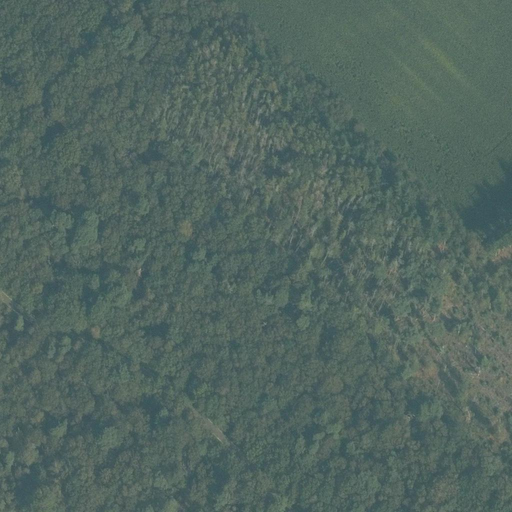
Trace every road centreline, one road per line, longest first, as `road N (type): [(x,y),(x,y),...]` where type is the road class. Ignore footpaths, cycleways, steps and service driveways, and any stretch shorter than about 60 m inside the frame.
road 1 (unclassified): [(290,511),(173,393),(34,321),(0,294)]
road 2 (unclassified): [(0,148),(123,0)]
